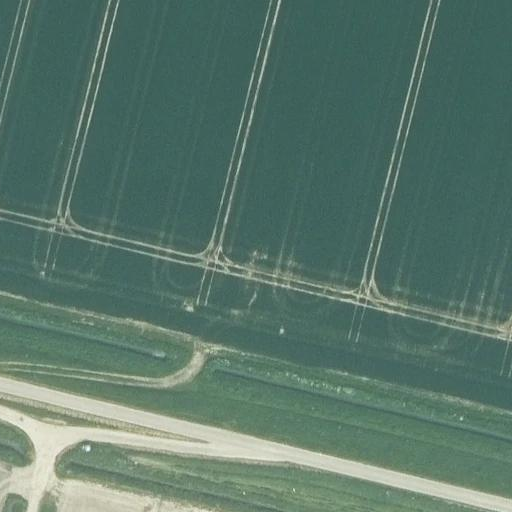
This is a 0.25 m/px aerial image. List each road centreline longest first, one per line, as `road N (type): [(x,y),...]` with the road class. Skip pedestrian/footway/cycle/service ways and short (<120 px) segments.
road 1 (unclassified): [(511,509),(0,385)]
road 2 (track): [(0,414),(51,435),(269,451)]
